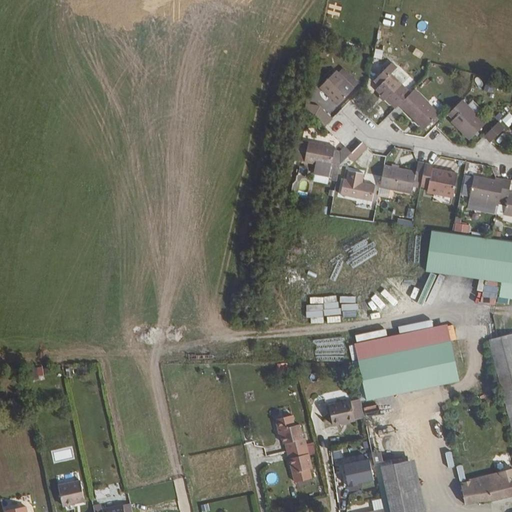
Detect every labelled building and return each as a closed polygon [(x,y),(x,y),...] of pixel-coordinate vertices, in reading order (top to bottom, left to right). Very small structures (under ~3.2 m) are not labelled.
[(408,92),(389,72),(395,67),(389,61),(372,78),(377,84),(374,87),(393,107),(398,103),(408,92)] [(318,84),(335,101),(351,86),(334,69),(318,84)] [(437,113),(412,88),(408,92),(398,103),(412,118),(415,115),(425,125),(437,113)] [(483,124),(459,100),(446,112),(451,117),(459,125),(457,127),(467,138),(483,124)] [(473,100),(469,106),(478,113),(482,107),(473,100)] [(330,117),(318,105),(305,102),(302,112),(313,114),(323,124),(330,117)] [(425,125),(415,115),(412,118),(422,128),(425,125)] [(459,125),(451,117),(449,120),(457,127),(459,125)] [(489,141),(502,127),(497,121),(483,135),(489,141)] [(345,154),(349,151),(343,145),(337,150),(331,149),(332,145),(306,140),(302,159),(313,161),(311,169),(326,173),(325,176),(334,178),(338,162),(345,154)] [(351,159),(364,146),(359,140),(349,151),(345,154),(351,159)] [(419,180),(423,163),(416,161),(414,171),(381,165),(377,185),(410,192),(412,179),(419,180)] [(451,198),(456,175),(448,173),(448,176),(429,173),(430,170),(431,165),(423,163),(419,180),(418,185),(427,187),(426,192),(451,198)] [(305,174),(307,165),(298,164),(297,173),(305,174)] [(341,177),(338,192),(369,198),(372,183),(359,180),(361,172),(345,169),(343,177),(341,177)] [(499,196),(502,179),(494,177),(494,180),(473,176),(469,198),(497,204),(499,196)] [(511,214),(511,192),(506,191),(508,180),(502,179),(499,196),(505,197),(502,212),(511,214)] [(511,285),(511,239),(428,227),(422,270),(511,285)] [(511,330),(496,334),(503,372),(511,370),(511,330)] [(476,378),(469,339),(433,346),(440,385),(476,378)] [(305,353),(317,351),(316,344),(304,345),(305,353)] [(386,396),(438,385),(431,346),(378,357),(386,396)] [(32,378),(44,377),(42,366),(31,368),(32,378)] [(330,410),(333,428),(355,424),(349,394),(326,399),(328,410),(330,410)] [(377,420),(390,417),(389,411),(375,414),(377,420)] [(418,459),(410,417),(391,421),(402,477),(428,472),(425,458),(418,459)] [(303,442),(299,429),(294,430),(291,419),(275,423),(277,434),(280,434),(283,449),(285,449),(286,452),(307,448),(306,441),(303,442)] [(343,447),(333,448),(334,457),(344,456),(343,447)] [(313,473),(307,448),(286,452),(294,486),(311,483),(309,474),(313,473)] [(239,475),(247,474),(246,464),(238,464),(239,475)] [(511,494),(511,476),(511,477),(509,469),(495,472),(495,473),(472,478),(473,481),(470,482),(460,484),(464,504),(505,496),(511,494)] [(435,511),(428,472),(402,477),(409,511),(435,511)] [(473,481),(472,478),(495,473),(495,472),(469,478),(470,482),(473,481)] [(61,490),(65,509),(76,507),(78,504),(85,503),(81,486),(61,490)] [(385,509),(383,499),(373,501),(375,511),(385,509)]
